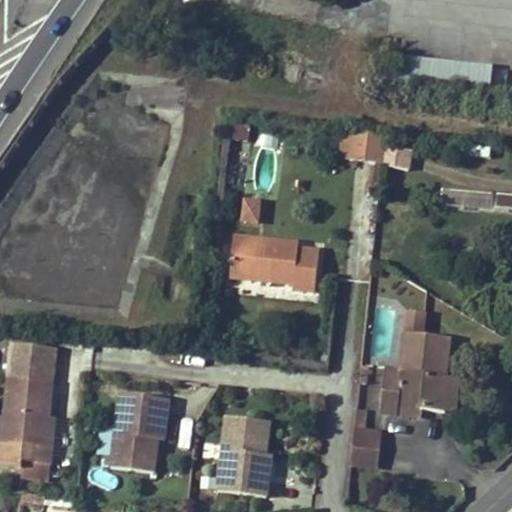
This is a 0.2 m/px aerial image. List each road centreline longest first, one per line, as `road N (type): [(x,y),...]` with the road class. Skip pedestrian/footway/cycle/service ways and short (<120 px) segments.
road 1 (residential): [(328,511),(343,376)]
road 2 (motorway): [(0,108),(72,0)]
road 3 (residential): [(343,376),(216,364)]
